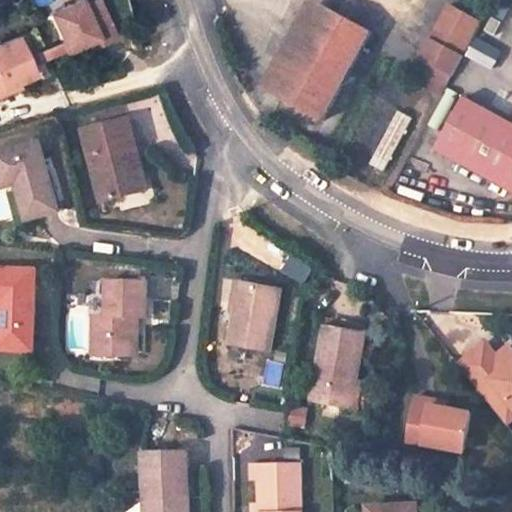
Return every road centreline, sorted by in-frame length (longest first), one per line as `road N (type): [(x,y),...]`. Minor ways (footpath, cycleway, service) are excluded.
road 1 (residential): [(235,135),(196,209),(178,388),(209,420),(211,511)]
road 2 (residential): [(235,135),(287,188),(380,237),(446,259),(511,263)]
road 3 (residential): [(175,0),(235,135)]
